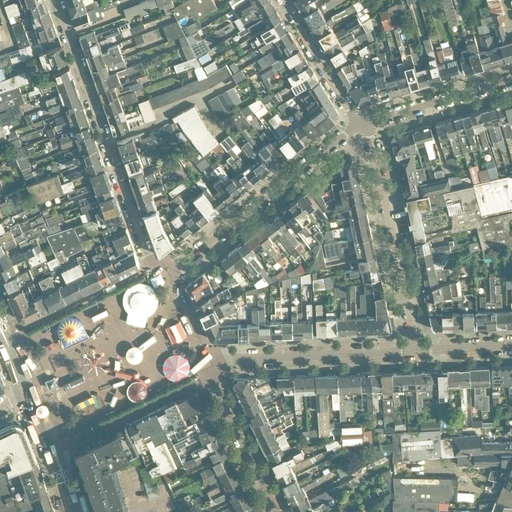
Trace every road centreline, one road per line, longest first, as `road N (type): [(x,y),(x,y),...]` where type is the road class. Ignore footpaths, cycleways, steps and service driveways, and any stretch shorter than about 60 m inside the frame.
road 1 (residential): [(154,276),(55,0)]
road 2 (residential): [(360,125),(164,272)]
road 3 (residential): [(415,348),(360,125)]
road 4 (residential): [(211,367),(415,348)]
road 5 (residential): [(211,367),(50,444)]
road 6 (residential): [(7,345),(154,276)]
road 7 (residential): [(211,367),(277,511)]
road 8 (residential): [(360,125),(511,80)]
road 9 (residential): [(283,0),(360,125)]
